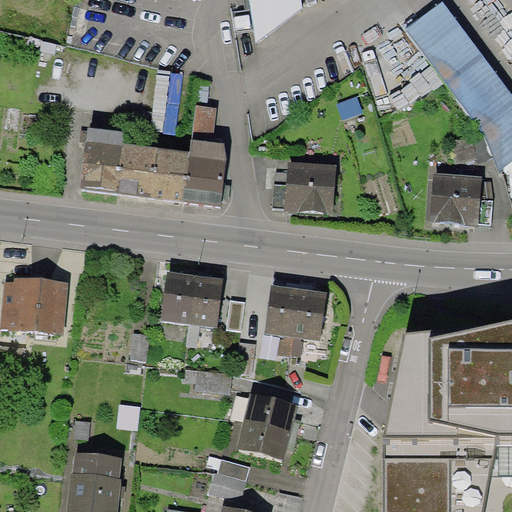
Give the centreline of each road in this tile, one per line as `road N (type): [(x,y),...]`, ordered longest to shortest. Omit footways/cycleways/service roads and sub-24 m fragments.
road 1 (primary): [(0,216),(375,260)]
road 2 (unclassified): [(375,260),(316,511)]
road 3 (primary): [(375,260),(511,270)]
